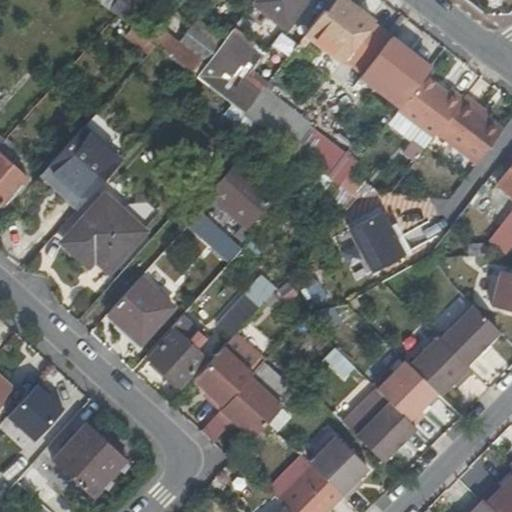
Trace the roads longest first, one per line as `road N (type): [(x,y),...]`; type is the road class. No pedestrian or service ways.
road 1 (residential): [(150,511),(186,454),(0,281)]
road 2 (residential): [(511,398),(399,511)]
